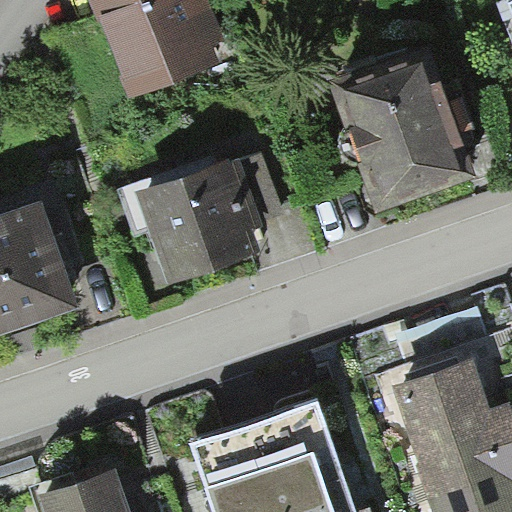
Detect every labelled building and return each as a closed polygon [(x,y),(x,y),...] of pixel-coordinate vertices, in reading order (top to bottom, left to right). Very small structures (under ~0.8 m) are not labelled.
[(91,0),(89,1),(130,102),(226,64),(200,0),(91,0)] [(511,0),(503,0),(511,23),(511,0)] [(429,51),(327,89),(378,225),(480,187),(429,51)] [(133,191),(167,296),(264,265),(230,160),(133,191)] [(0,208),(0,344),(77,318),(36,196),(0,208)] [(468,360),(384,390),(426,511),(511,511),(511,421),(508,411),(488,418),(468,360)] [(203,511),(295,511),(273,439),(188,465),(203,511)] [(120,511),(108,475),(34,500),(37,511),(120,511)]
